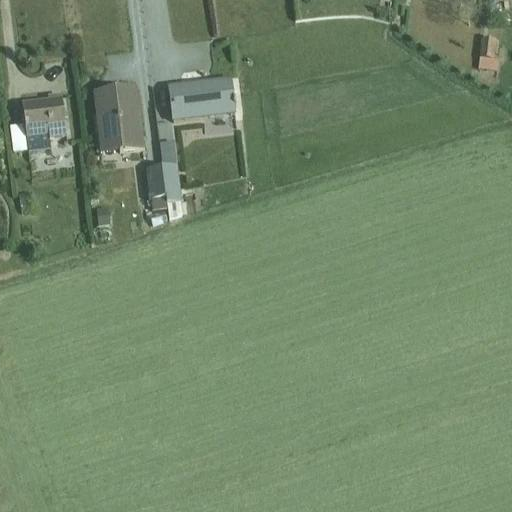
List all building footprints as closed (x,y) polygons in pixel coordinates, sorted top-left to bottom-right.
[(482,39),(479,69),(498,72),(499,61),(494,60),(497,41),(482,39)] [(231,80),(168,88),(173,124),(236,116),(231,80)] [(138,89),(94,95),(101,156),(145,152),(138,89)] [(49,102),(23,106),(28,154),(51,151),(50,140),(66,138),(65,122),(69,121),(68,115),(63,115),(61,97),(48,98),(49,102)] [(24,128),(10,129),(13,155),(27,153),(24,128)] [(163,170),(168,211),(169,221),(183,217),(174,144),(160,146),(163,170)] [(168,211),(163,170),(145,172),(149,202),(152,202),(153,212),(168,211)] [(32,195),(19,197),(22,216),(35,214),(32,195)] [(109,208),(96,210),(99,235),(112,234),(109,208)]
